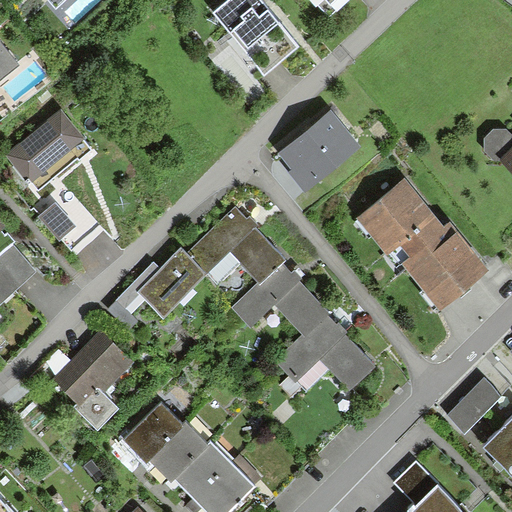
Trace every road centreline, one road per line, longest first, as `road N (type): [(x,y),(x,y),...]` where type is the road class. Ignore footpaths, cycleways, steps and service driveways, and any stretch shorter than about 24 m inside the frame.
road 1 (residential): [(238,153),(0,384)]
road 2 (residential): [(238,153),(430,386)]
road 3 (residential): [(401,0),(238,153)]
road 4 (residential): [(430,386),(308,511)]
